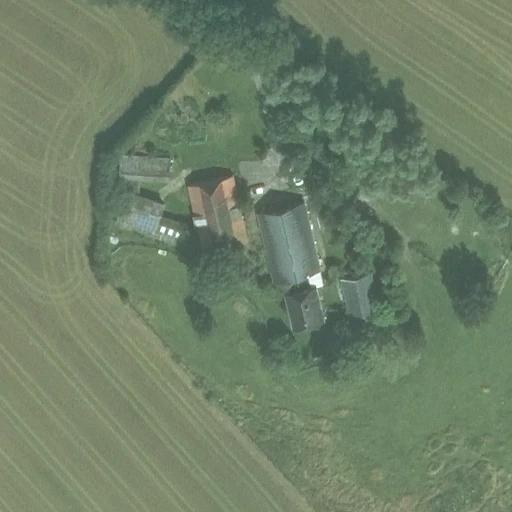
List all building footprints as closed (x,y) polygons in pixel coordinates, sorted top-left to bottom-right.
[(121,155),(120,176),(170,179),(171,159),(121,155)] [(236,244),(249,242),(234,174),(190,184),(204,251),(215,249),(217,261),(239,257),(236,244)] [(126,191),(116,223),(181,244),(188,224),(161,215),(164,204),(126,191)] [(286,277),(291,291),(287,292),(295,325),(325,318),(317,285),(312,286),(309,272),(321,269),(305,201),(259,212),(275,280),(286,277)] [(371,272),(342,278),(351,314),(380,307),(371,272)]
